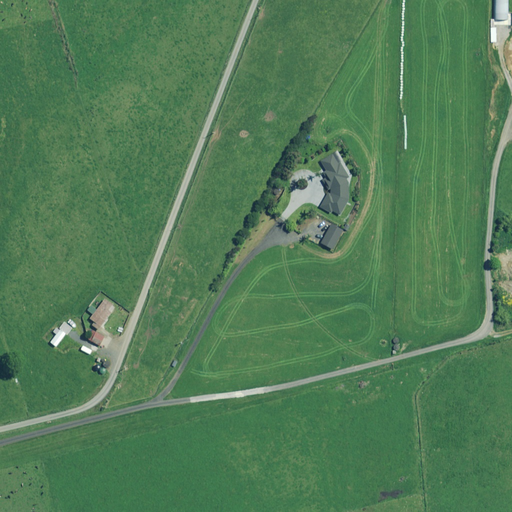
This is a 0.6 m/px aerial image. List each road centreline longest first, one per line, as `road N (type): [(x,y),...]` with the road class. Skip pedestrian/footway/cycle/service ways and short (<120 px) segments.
road 1 (track): [(154,413),(391,359),(419,343),(445,310),(511,113)]
road 2 (track): [(0,454),(154,413),(301,182)]
road 3 (track): [(409,0),(391,359)]
